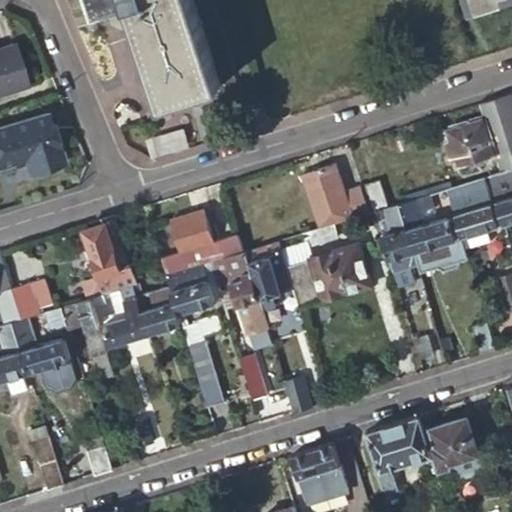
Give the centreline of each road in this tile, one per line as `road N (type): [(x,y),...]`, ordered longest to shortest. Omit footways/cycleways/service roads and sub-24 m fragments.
road 1 (residential): [(511,364),(43,511)]
road 2 (residential): [(121,192),(511,71)]
road 3 (residential): [(121,192),(42,0)]
road 4 (residential): [(0,230),(121,192)]
